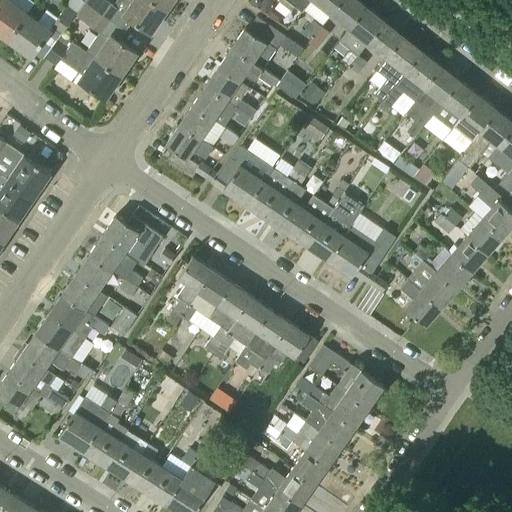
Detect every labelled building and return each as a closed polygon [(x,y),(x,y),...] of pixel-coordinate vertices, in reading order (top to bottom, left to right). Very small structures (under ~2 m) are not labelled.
[(0,32),(9,39),(28,13),(10,0),(0,0),(0,1),(0,32)] [(73,40),(72,41),(122,75),(138,52),(119,39),(126,29),(86,0),(76,14),(100,31),(87,50),(73,40)] [(151,33),(167,10),(153,0),(116,0),(114,4),(108,0),(85,0),(86,0),(126,29),(132,20),(151,33)] [(153,0),(167,10),(173,0),(153,0)] [(302,11),(310,0),(288,0),(289,0),(302,11)] [(314,0),(331,13),(341,0),(314,0)] [(359,0),(341,0),(331,13),(350,28),(367,6),(359,0)] [(62,33),(77,12),(67,4),(52,25),(62,33)] [(360,55),(369,43),(386,21),(367,6),(350,28),(341,41),(350,48),(341,60),(351,67),(360,55)] [(28,13),(9,39),(32,56),(51,30),(28,13)] [(257,15),(248,29),(246,27),(233,46),(263,67),(279,43),(285,34),(284,33),(274,27),(257,15)] [(312,37),(322,25),(313,18),(304,30),(312,37)] [(386,21),(369,43),(388,57),(405,36),(386,21)] [(405,36),(388,57),(378,70),(387,77),(375,93),(384,101),(393,90),(424,51),(405,36)] [(122,75),(72,41),(68,45),(59,38),(56,40),(45,57),(56,65),(54,68),(77,83),(79,80),(106,98),(122,75)] [(219,66),(241,80),(246,72),(256,78),(258,75),(272,85),(274,82),(276,83),(279,78),(263,67),(233,46),(219,66)] [(443,66),(424,51),(393,90),(384,101),(382,104),(388,109),(403,90),(416,100),(426,87),(443,66)] [(360,55),(351,67),(358,72),(367,61),(360,55)] [(206,85),(236,105),(249,86),(241,80),(219,66),(206,85)] [(416,100),(407,112),(415,119),(407,130),(416,137),(433,113),(460,79),(443,66),(426,87),(416,100)] [(297,98),(297,97),(308,82),(289,69),(278,84),(278,85),(297,98)] [(454,125),(455,127),(480,95),(460,79),(433,113),(442,120),(452,128),(454,125)] [(313,81),(302,95),(315,105),(326,91),(313,81)] [(234,111),(248,121),(252,116),(236,105),(206,85),(193,105),(214,119),(224,126),(234,111)] [(498,109),(480,95),(455,127),(473,141),(498,109)] [(201,138),(214,119),(193,105),(179,124),(201,138)] [(469,166),(491,138),(499,145),(511,128),(511,119),(498,109),(473,141),(460,159),(469,166)] [(330,128),(311,115),(303,126),(323,139),(330,128)] [(343,115),(338,121),(346,127),(351,121),(343,115)] [(20,124),(17,130),(25,136),(29,130),(20,124)] [(207,177),(213,167),(202,160),(199,164),(189,157),(194,149),(206,158),(213,146),(201,138),(179,124),(166,144),(176,150),(169,161),(168,159),(167,160),(192,177),(196,170),(207,177)] [(233,144),(239,135),(227,127),(221,136),(233,144)] [(507,171),(499,182),(511,192),(511,190),(511,128),(499,145),(489,157),(507,171)] [(48,156),(54,148),(47,144),(42,152),(48,156)] [(275,167),(240,144),(218,172),(216,174),(211,181),(248,206),(265,180),(275,167)] [(54,148),(48,156),(57,162),(63,155),(54,148)] [(8,178),(35,197),(52,172),(50,170),(50,167),(45,164),(42,165),(25,153),(8,178)] [(400,156),(395,163),(413,175),(419,168),(400,156)] [(452,168),(462,175),(469,166),(460,159),(452,168)] [(294,169),(305,176),(311,167),(300,160),(294,169)] [(424,162),(414,176),(426,185),(436,171),(424,162)] [(305,176),(294,169),(289,176),(275,167),(265,180),(248,206),(268,219),(294,181),(300,185),(305,176)] [(35,197),(8,178),(0,172),(0,206),(19,220),(35,197)] [(492,207),(483,217),(504,235),(511,225),(511,209),(499,198),(502,196),(478,176),(470,184),(480,192),(477,195),(492,207)] [(344,180),(339,187),(345,191),(350,183),(344,180)] [(305,207),(297,202),(305,189),(300,185),(294,181),(268,219),(288,233),(305,207)] [(334,195),(345,203),(351,195),(345,191),(339,187),(334,195)] [(288,233),(308,246),(325,221),(334,208),(340,211),(345,203),(334,195),(329,203),(314,193),(305,207),(288,233)] [(334,208),(325,221),(308,246),(328,260),(345,234),(352,225),(365,204),(351,195),(345,203),(340,211),(334,208)] [(19,220),(0,206),(0,240),(3,243),(19,220)] [(444,215),(455,224),(463,216),(451,206),(444,215)] [(455,224),(444,215),(441,212),(433,220),(448,232),(455,224)] [(117,214),(103,234),(126,250),(142,261),(161,233),(133,214),(128,222),(117,214)] [(468,235),(489,253),(504,235),(483,217),(468,235)] [(373,271),(396,235),(384,227),(375,240),(352,225),(345,234),(328,260),(353,276),(355,273),(367,281),(373,272),(373,271)] [(113,269),(126,250),(103,234),(90,253),(113,269)] [(452,253),(473,271),(489,253),(468,235),(452,253)] [(425,261),(429,256),(432,252),(421,242),(413,251),(414,251),(425,261)] [(170,264),(177,255),(165,247),(159,256),(170,264)] [(425,261),(414,251),(408,259),(418,268),(409,278),(442,306),(458,288),(437,271),(425,261)] [(90,253),(76,273),(99,289),(113,269),(90,253)] [(473,271),(452,253),(437,271),(458,288),(473,271)] [(174,326),(174,327),(183,315),(213,269),(193,256),(179,277),(186,282),(178,295),(181,298),(166,319),(175,325),(174,326)] [(125,277),(138,286),(144,277),(131,269),(125,277)] [(202,328),(233,282),(213,269),(183,315),(191,321),(202,328)] [(86,309),(92,314),(107,294),(99,289),(76,273),(63,293),(86,309)] [(389,282),(378,275),(372,284),(383,292),(389,282)] [(125,277),(119,286),(131,295),(138,286),(125,277)] [(442,306),(409,278),(401,287),(413,298),(405,307),(426,325),(442,306)] [(272,309),(233,282),(202,328),(222,340),(221,342),(229,347),(225,353),(236,360),(272,309)] [(72,328),(86,309),(63,293),(50,312),(72,328)] [(291,322),(272,309),(236,360),(247,368),(251,362),(260,368),(291,322)] [(36,332),(90,369),(91,367),(73,355),(86,337),(72,328),(50,312),(36,332)] [(108,328),(110,326),(98,317),(92,326),(104,334),(107,331),(108,328)] [(296,356),(304,362),(319,340),(291,322),(260,368),(252,380),(260,384),(275,362),(279,364),(289,350),(296,356)] [(66,366),(84,378),(90,369),(36,332),(23,352),(45,367),(50,360),(64,369),(66,366)] [(348,360),(324,344),(309,365),(323,374),(331,361),(342,368),(348,360)] [(156,358),(167,365),(173,356),(162,349),(156,358)] [(64,408),(70,399),(48,384),(55,374),(45,367),(23,352),(9,371),(32,386),(45,395),(57,403),(64,408)] [(338,383),(338,384),(370,406),(384,385),(352,363),(338,383)] [(0,396),(17,408),(32,386),(9,371),(0,384),(0,396)] [(164,376),(156,389),(169,398),(177,385),(164,376)] [(330,395),(302,376),(296,384),(307,392),(334,410),(356,425),(370,406),(338,384),(330,395)] [(77,388),(80,384),(74,380),(71,384),(77,388)] [(84,451),(104,464),(128,429),(129,428),(117,420),(135,392),(127,387),(117,401),(107,417),(84,451)] [(193,411),(202,399),(189,390),(180,402),(193,411)] [(325,422),(320,429),(343,445),(356,425),(334,410),(307,392),(301,400),(313,409),(311,413),(325,422)] [(107,417),(117,401),(107,393),(99,404),(95,402),(84,395),(76,410),(59,435),(84,451),(107,417)] [(222,405),(230,410),(237,400),(229,394),(222,405)] [(52,412),(57,403),(45,395),(39,403),(52,412)] [(320,429),(314,438),(300,428),(298,430),(280,418),(274,426),(281,431),(293,440),(306,449),(329,465),(343,445),(320,429)] [(125,477),(142,452),(149,442),(128,429),(104,464),(125,477)] [(287,449),(293,440),(281,431),(274,440),(287,449)] [(191,466),(192,464),(200,453),(190,446),(181,459),(191,466)] [(306,449),(293,468),(315,484),(329,465),(306,449)] [(315,484),(293,468),(287,477),(272,466),(270,469),(244,451),(239,460),(247,466),(253,470),(302,504),(315,484)] [(142,452),(125,477),(145,490),(162,465),(142,452)] [(247,466),(239,460),(235,466),(243,472),(247,466)] [(191,466),(183,478),(166,503),(179,511),(195,511),(217,479),(192,464),(191,466)] [(183,478),(162,465),(145,490),(166,503),(183,478)] [(251,497),(272,511),(295,511),(302,504),(253,470),(247,479),(258,487),(251,497)] [(0,511),(13,493),(0,484),(0,511)] [(13,493),(0,511),(28,511),(33,505),(13,493)] [(229,505),(221,499),(218,503),(231,511),(272,511),(251,497),(244,508),(233,500),(229,505)] [(231,511),(218,503),(211,511),(231,511)]
